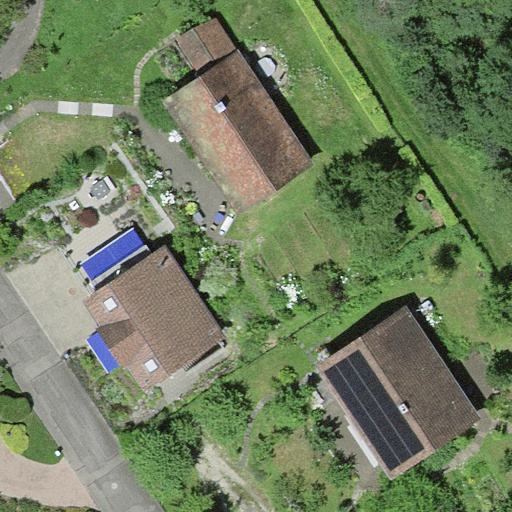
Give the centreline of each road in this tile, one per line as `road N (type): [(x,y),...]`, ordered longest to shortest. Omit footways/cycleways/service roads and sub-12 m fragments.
road 1 (track): [(377,0),(511,213)]
road 2 (residential): [(0,323),(123,511)]
